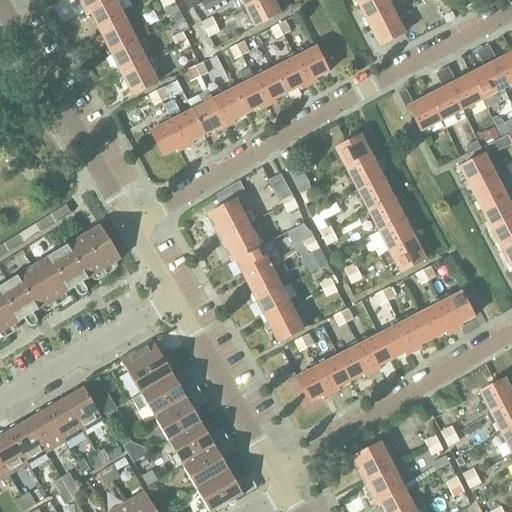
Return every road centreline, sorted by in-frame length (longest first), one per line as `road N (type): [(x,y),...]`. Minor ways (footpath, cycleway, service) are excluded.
road 1 (residential): [(131,229),(376,81),(511,10)]
road 2 (residential): [(276,476),(511,330)]
road 3 (residential): [(131,229),(2,0)]
road 4 (residential): [(276,476),(170,298)]
road 5 (residential): [(0,398),(170,298)]
